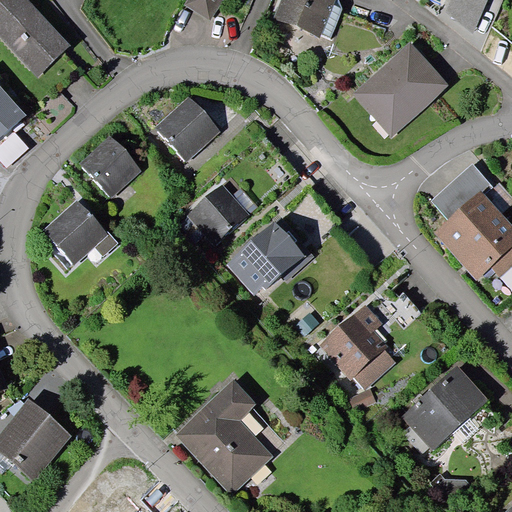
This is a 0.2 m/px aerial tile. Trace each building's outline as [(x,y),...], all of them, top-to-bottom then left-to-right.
[(29,0),(0,0),(0,36),(38,77),(72,45),(29,0)] [(186,0),(183,4),(209,21),(223,0),(186,0)] [(280,0),(273,18),(320,37),(322,34),(335,0),(280,0)] [(343,8),(338,0),(335,0),(322,34),(331,38),(343,8)] [(487,0),(451,0),(447,12),(473,33),(487,0)] [(410,42),(353,94),(392,137),(449,86),(410,42)] [(0,138),(27,115),(0,85),(0,138)] [(189,96),(155,127),(187,162),(221,132),(189,96)] [(29,148),(15,132),(0,145),(0,159),(7,167),(29,148)] [(110,135),(80,162),(112,198),(142,171),(110,135)] [(431,200),(447,220),(481,190),(482,191),(491,184),(474,164),(431,200)] [(511,196),(499,182),(485,194),(502,213),(511,204),(511,196)] [(222,184),(187,216),(214,247),(250,215),(233,195),(222,184)] [(241,188),(233,195),(250,215),(258,207),(241,188)] [(447,220),(434,232),(476,280),(491,267),(500,277),(511,265),(511,224),(502,213),(485,194),(482,191),(481,190),(447,220)] [(78,199),(43,230),(74,265),(95,246),(109,234),(107,232),(78,199)] [(305,256),(275,222),(227,264),(254,295),(263,286),(266,290),(305,256)] [(108,231),(107,232),(109,234),(95,246),(103,256),(118,243),(108,231)] [(366,305),(320,345),(351,380),(354,377),(365,390),(396,362),(385,350),(389,346),(375,330),(382,323),(366,305)] [(320,323),(310,312),(295,326),(305,337),(320,323)] [(459,364),(402,416),(433,451),(453,433),(468,418),(490,399),(459,364)] [(0,369),(0,391),(9,388),(0,369)] [(234,381),(175,435),(232,496),(274,456),(240,420),(256,404),(234,381)] [(354,396),(350,399),(355,412),(377,402),(370,388),(354,396)] [(29,399),(0,432),(0,452),(13,463),(34,481),(72,435),(29,399)] [(479,429),(468,418),(453,433),(463,444),(479,429)] [(13,463),(0,452),(0,471),(3,474),(13,463)] [(452,508),(473,488),(466,479),(445,479),(440,473),(430,483),(452,508)]
